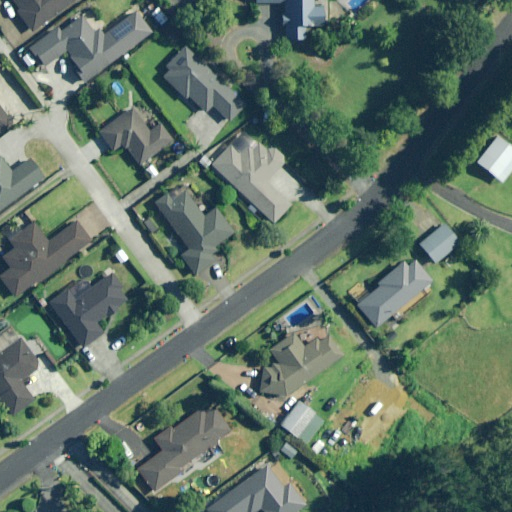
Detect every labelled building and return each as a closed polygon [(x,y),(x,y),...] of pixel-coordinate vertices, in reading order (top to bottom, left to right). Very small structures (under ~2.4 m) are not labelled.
[(10,0),(32,29),(71,0),(10,0)] [(254,0),(254,3),(284,2),(284,41),(317,40),(316,0),(254,0)] [(82,8),(29,49),(43,68),(64,52),(87,82),(152,32),(135,10),(102,35),(82,8)] [(184,49),(161,74),(205,114),(211,106),(228,122),(245,104),(184,49)] [(0,131),(13,122),(0,105),(0,131)] [(131,108),(97,131),(111,152),(122,144),(139,167),(172,144),(159,124),(148,132),(131,108)] [(229,139),(206,164),(273,225),(290,206),(264,182),(282,162),(260,141),(247,155),(229,139)] [(511,151),(497,139),(477,164),(502,183),(511,170),(511,151)] [(0,156),(0,211),(44,178),(28,158),(11,171),(0,156)] [(179,187),(155,205),(188,248),(179,254),(196,276),(218,259),(213,252),(236,235),(214,207),(201,216),(179,187)] [(247,224),(232,204),(224,209),(239,230),(247,224)] [(160,226),(152,215),(142,222),(151,233),(160,226)] [(9,269),(0,275),(0,277),(15,298),(94,241),(77,218),(46,241),(32,223),(4,244),(9,251),(0,257),(9,269)] [(442,223),(418,245),(435,265),(459,243),(442,223)] [(409,259),(356,304),(376,328),(430,284),(409,259)] [(70,289),(49,304),(81,348),(102,333),(95,323),(129,299),(110,273),(76,297),(70,289)] [(276,373),(261,371),(258,393),(286,398),(343,355),(325,331),(303,347),(292,332),(266,351),(277,365),(276,373)] [(0,401),(12,418),(35,401),(21,382),(40,368),(17,336),(0,348),(0,401)] [(53,350),(45,355),(54,368),(62,362),(53,350)] [(162,452),(137,470),(154,494),(234,437),(207,399),(152,439),(162,452)] [(322,421),(296,403),(280,426),(305,444),(322,421)] [(270,463),(205,510),(206,511),(251,511),(257,508),(260,511),(295,511),(302,507),(270,463)]
